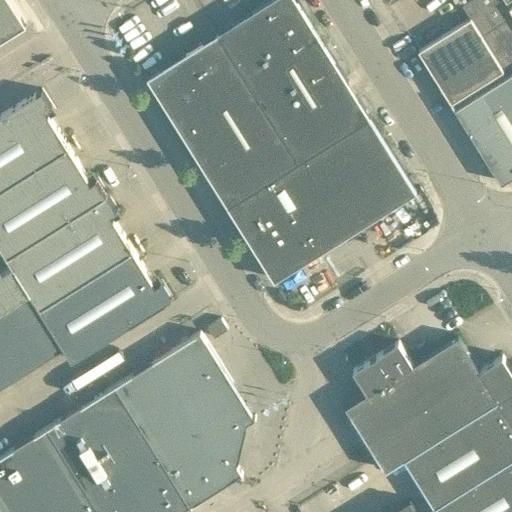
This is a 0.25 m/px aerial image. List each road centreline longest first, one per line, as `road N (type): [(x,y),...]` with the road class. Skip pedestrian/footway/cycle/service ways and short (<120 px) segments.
road 1 (unclassified): [(281,334),(261,321),(66,12)]
road 2 (unclassified): [(482,231),(342,0)]
road 3 (unclassified): [(281,334),(308,336),(482,231)]
